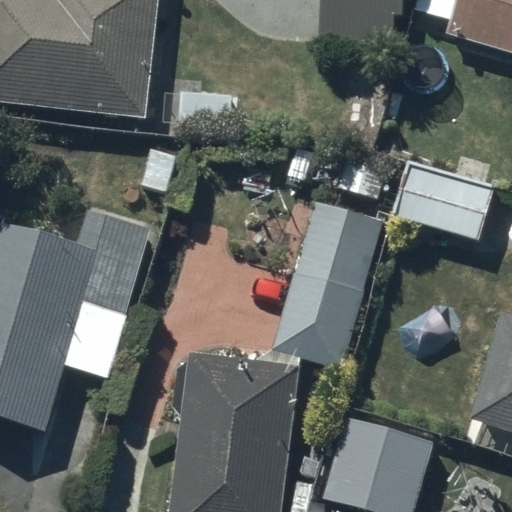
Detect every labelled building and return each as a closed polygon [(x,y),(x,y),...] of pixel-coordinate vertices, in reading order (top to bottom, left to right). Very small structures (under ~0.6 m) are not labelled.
[(0,0),(0,108),(152,122),(162,0),(0,0)] [(410,0),(322,0),(323,47),(397,47),(397,17),(411,17),(410,0)] [(511,0),(417,0),(413,12),(453,25),(449,36),(511,57),(511,0)] [(185,97),(183,135),(248,138),(249,121),(234,121),(236,100),(185,97)] [(497,195),(413,173),(399,222),(484,244),(497,195)] [(386,226),(320,209),(280,358),(346,376),(386,226)] [(155,235),(91,217),(81,253),(0,230),(0,424),(50,438),(68,374),(113,386),(155,235)] [(511,317),(507,316),(473,423),(511,434),(511,317)] [(284,511),(302,375),(193,361),(191,375),(181,374),(175,419),(186,420),(174,511),(284,511)] [(418,511),(436,447),(349,423),(327,505),(351,511),(418,511)]
